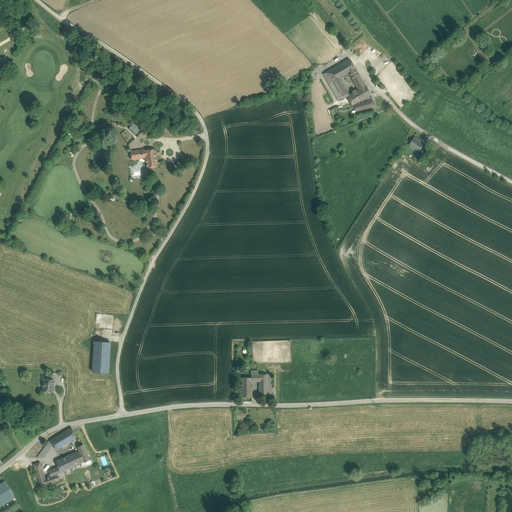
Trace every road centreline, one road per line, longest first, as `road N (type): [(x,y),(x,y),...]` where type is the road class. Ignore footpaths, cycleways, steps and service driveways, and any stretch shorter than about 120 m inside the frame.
road 1 (unclassified): [(511,401),(161,408),(59,426),(0,470)]
road 2 (track): [(34,0),(195,111),(207,134),(205,164),(146,274),(122,339),(123,415)]
road 3 (track): [(378,88),(420,130),(475,163)]
